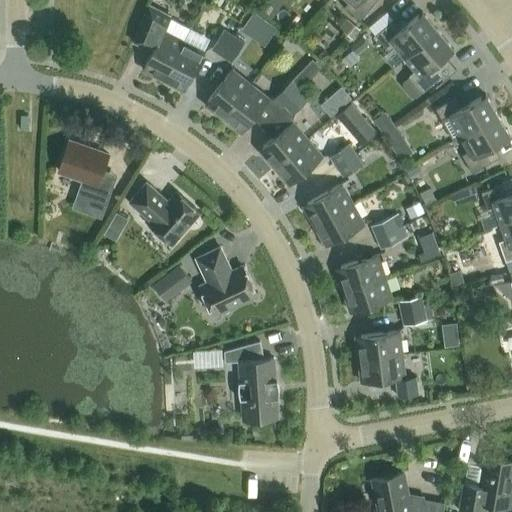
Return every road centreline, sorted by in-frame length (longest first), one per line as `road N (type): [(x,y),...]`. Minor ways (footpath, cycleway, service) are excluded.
road 1 (residential): [(314,440),(308,322),(282,255),(222,173),(163,126),(87,93),(16,79)]
road 2 (residential): [(314,440),(511,405)]
